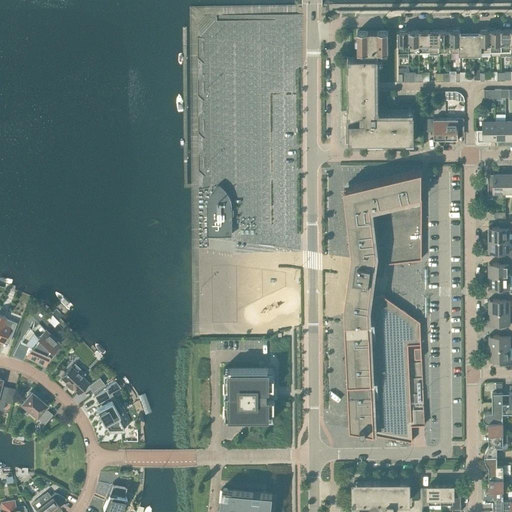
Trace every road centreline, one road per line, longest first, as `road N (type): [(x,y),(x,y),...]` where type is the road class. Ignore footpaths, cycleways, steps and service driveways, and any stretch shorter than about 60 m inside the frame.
road 1 (residential): [(315,455),(445,454),(444,171)]
road 2 (tertiary): [(313,412),(312,156)]
road 3 (residential): [(96,458),(315,455)]
road 4 (residential): [(472,373),(469,154)]
road 5 (residential): [(331,33),(346,20),(511,18)]
road 6 (residential): [(96,458),(69,402),(25,368),(0,360)]
road 7 (residential): [(473,511),(472,373)]
road 8 (residential): [(333,155),(469,154)]
road 9 (residential): [(331,33),(333,155)]
road 10 (tertiary): [(312,156),(310,34)]
